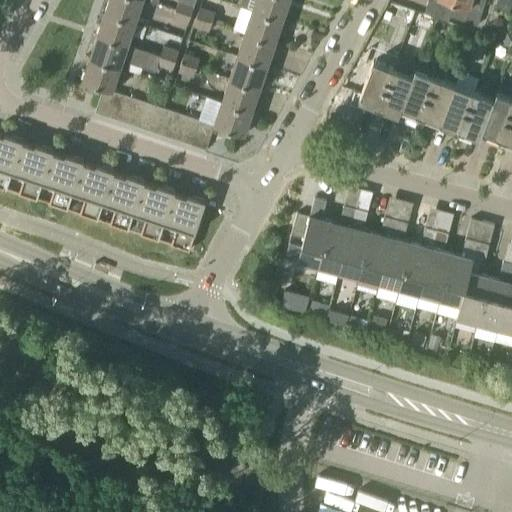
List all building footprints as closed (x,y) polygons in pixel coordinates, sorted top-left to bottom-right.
[(136,21),(142,0),(108,0),(105,11),(136,21)] [(191,14),(194,5),(179,0),(176,9),(191,14)] [(289,0),(237,0),(236,4),(253,9),(283,19),(289,0)] [(450,16),(478,24),(482,11),(469,7),(471,0),(447,0),(454,2),(450,16)] [(197,16),(212,21),(215,12),(200,7),(197,16)] [(188,23),(191,14),(176,9),(173,18),(188,23)] [(275,42),(283,19),(253,9),(245,32),(275,42)] [(128,44),(136,21),(105,11),(98,34),(128,44)] [(209,30),(212,21),(197,16),(194,25),(209,30)] [(268,65),(275,42),(245,32),(237,55),(268,65)] [(128,44),(98,34),(90,57),(120,67),(124,55),(128,56),(127,61),(155,70),(158,64),(161,55),(128,44)] [(176,60),(179,51),(164,45),(161,55),(176,60)] [(378,59),(396,63),(398,53),(380,49),(378,59)] [(182,62),(197,67),(200,58),(185,53),(182,62)] [(173,69),(176,60),(161,55),(158,64),(173,69)] [(260,88),(268,65),(237,55),(230,78),(260,88)] [(113,90),(120,67),(90,57),(82,80),(103,87),(113,90)] [(369,109),(371,103),(379,106),(394,68),(374,60),(361,92),(355,89),(350,102),(369,109)] [(194,76),(197,67),(182,62),(178,71),(194,76)] [(399,113),(416,68),(413,75),(394,68),(379,106),(387,109),(384,115),(397,120),(399,113)] [(420,114),(435,75),(416,68),(399,113),(411,117),(413,111),(420,114)] [(438,128),(455,83),(435,75),(420,114),(429,117),(426,123),(438,128)] [(252,111),(260,88),(230,78),(222,101),(252,111)] [(460,129),(475,91),(455,83),(438,128),(450,132),(452,126),(460,129)] [(118,92),(113,90),(103,87),(95,111),(110,116),(118,92)] [(480,136),(497,91),(494,98),(475,91),(460,129),(468,132),(465,138),(478,143),(480,136)] [(502,138),(511,111),(511,96),(497,91),(480,136),(492,140),(494,134),(502,138)] [(124,120),(132,96),(118,92),(110,116),(124,120)] [(137,125),(145,101),(132,96),(124,120),(137,125)] [(151,129),(159,106),(145,101),(137,125),(151,129)] [(245,134),(252,111),(222,101),(214,124),(245,134)] [(165,134),(173,110),(159,106),(151,129),(165,134)] [(178,138),(186,115),(173,110),(165,134),(178,138)] [(511,148),(511,111),(502,138),(510,141),(507,146),(511,148)] [(192,143),(200,119),(186,115),(178,138),(192,143)] [(214,124),(200,119),(192,143),(207,148),(214,124)] [(0,185),(7,188),(12,171),(11,171),(22,140),(23,141),(23,139),(5,133),(5,135),(0,133),(0,185)] [(35,145),(23,141),(22,140),(11,171),(12,171),(25,175),(19,192),(37,198),(43,181),(42,181),(52,150),(53,151),(54,149),(36,143),(35,145)] [(42,181),(43,181),(55,185),(49,202),(68,208),(73,191),(72,191),(83,160),(84,161),(84,159),(66,153),(65,155),(53,151),(52,150),(42,181)] [(114,171),(115,169),(96,163),(96,165),(84,161),(83,160),(72,191),(73,191),(85,195),(80,212),(98,218),(104,201),(103,201),(113,171),(114,171)] [(103,201),(104,201),(116,205),(110,223),(128,228),(134,211),(133,211),(143,181),(144,181),(145,179),(127,173),(126,175),(114,171),(113,171),(103,201)] [(157,185),(144,181),(143,181),(133,211),(134,211),(146,215),(141,233),(159,239),(164,222),(164,221),(174,191),(175,191),(175,189),(157,183),(157,185)] [(164,222),(177,226),(171,243),(190,249),(201,216),(200,216),(206,199),(188,193),(187,195),(175,191),(174,191),(164,221),(164,222)] [(319,265),(331,220),(319,216),(320,211),(323,212),(327,199),(315,196),(310,214),(297,211),(285,256),(319,265)] [(339,271),(356,207),(344,204),(341,216),(344,217),(343,223),(331,220),(319,265),(339,271)] [(365,223),(368,210),(356,207),(339,271),(359,276),(371,230),(360,227),(361,222),(365,223)] [(379,281),(396,217),(385,214),(381,227),(385,228),(383,234),(371,230),(359,276),(379,281)] [(405,234),(408,221),(396,217),(379,281),(399,287),(411,241),(400,238),(402,233),(405,234)] [(475,252),(483,220),(471,217),(463,249),(466,250),(464,256),(452,252),(440,298),(460,303),(457,316),(458,316),(471,264),(474,252),(475,252)] [(471,264),(458,316),(477,321),(489,276),(478,273),(480,267),(483,255),(486,255),(495,223),(483,220),(475,252),(474,252),(471,264)] [(420,292),(437,228),(425,225),(422,238),(425,239),(424,244),(411,241),(399,287),(420,292)] [(446,245),(449,232),(437,228),(420,292),(440,298),(452,252),(441,249),(442,244),(446,245)] [(497,327),(511,271),(511,262),(503,260),(500,273),(503,274),(502,279),(489,276),(477,321),(497,327)] [(511,271),(497,327),(511,330),(511,271)] [(325,324),(329,308),(330,305),(310,299),(305,318),(325,324)]
